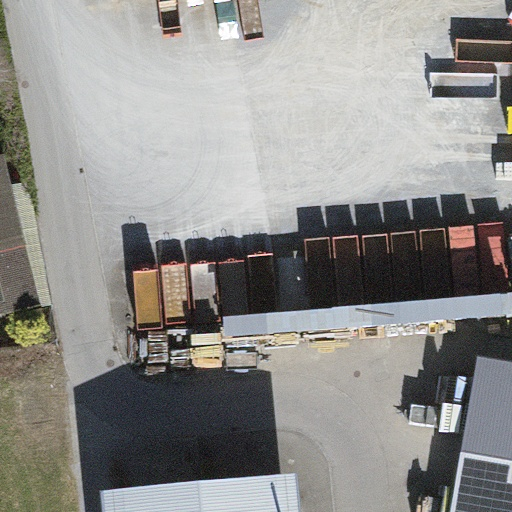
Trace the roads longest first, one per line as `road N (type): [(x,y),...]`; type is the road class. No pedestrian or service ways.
road 1 (unknown): [(371,0),(398,61),(391,115),(350,144),(72,210)]
road 2 (unknown): [(96,330),(511,344)]
